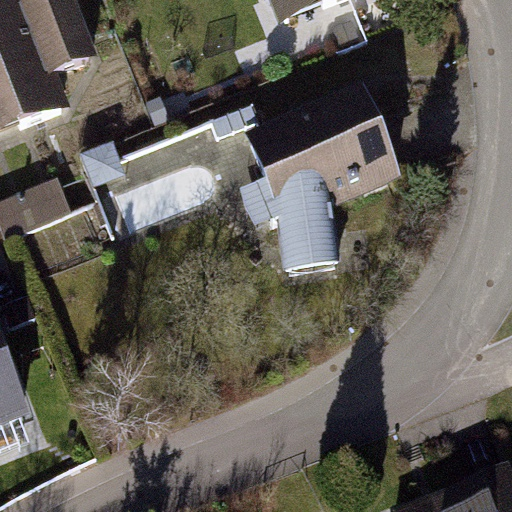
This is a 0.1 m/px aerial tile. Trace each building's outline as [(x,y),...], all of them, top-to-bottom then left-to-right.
[(29,1),(0,12),(0,147),(75,119),(63,86),(103,71),(75,0),(70,0),(34,14),(29,1)] [(268,0),(282,33),(363,0),(268,0)] [(368,98),(249,145),(281,216),(286,283),(342,278),(336,222),(407,194),(389,150),(368,98)] [(59,187),(0,211),(0,216),(12,245),(73,220),(59,187)] [(0,443),(34,430),(0,343),(0,443)] [(511,511),(511,477),(426,511),(511,511)]
